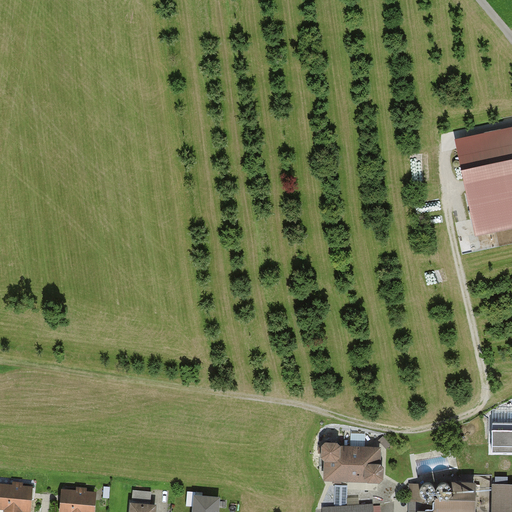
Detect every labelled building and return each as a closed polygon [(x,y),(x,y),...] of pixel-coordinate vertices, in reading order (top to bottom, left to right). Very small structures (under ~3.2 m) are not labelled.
[(511,124),(456,137),(476,229),(511,221),(511,124)] [(511,425),(492,426),(492,448),(511,448),(511,425)] [(381,482),(382,448),(326,447),(325,481),(381,482)] [(31,511),(33,486),(0,483),(0,510),(6,511),(5,511),(31,511)] [(475,511),(475,483),(408,484),(408,511),(475,511)] [(511,511),(511,484),(494,485),(493,511),(511,511)] [(337,486),(336,504),(348,505),(348,486),(337,486)] [(95,511),(97,493),(63,490),(60,511),(95,511)] [(152,493),(134,491),(132,511),(156,511),(157,506),(151,505),(152,493)] [(219,511),(221,498),(195,496),(193,511),(219,511)]
